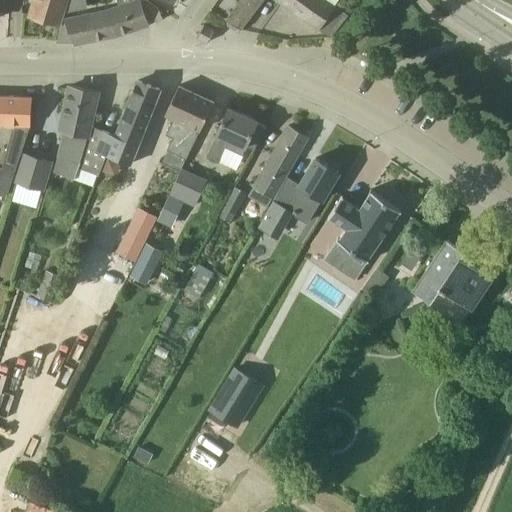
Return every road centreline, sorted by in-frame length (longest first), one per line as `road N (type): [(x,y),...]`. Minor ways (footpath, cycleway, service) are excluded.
road 1 (unclassified): [(511,211),(355,107),(263,73),(164,62)]
road 2 (unclassified): [(164,62),(0,62)]
